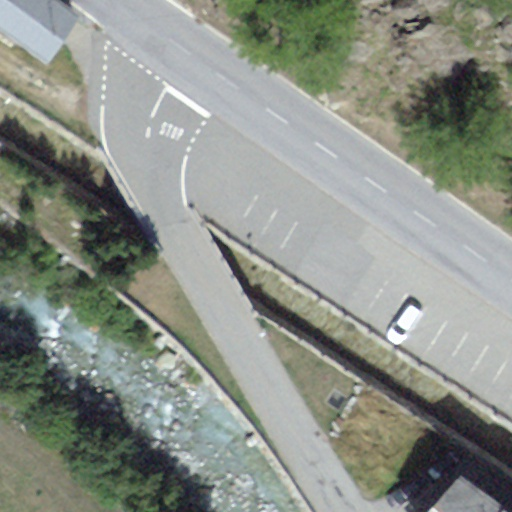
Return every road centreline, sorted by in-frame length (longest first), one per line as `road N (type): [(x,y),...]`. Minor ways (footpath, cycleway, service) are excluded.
road 1 (residential): [(173,50),(152,119),(146,179),(342,511)]
road 2 (tertiary): [(173,50),(511,277)]
